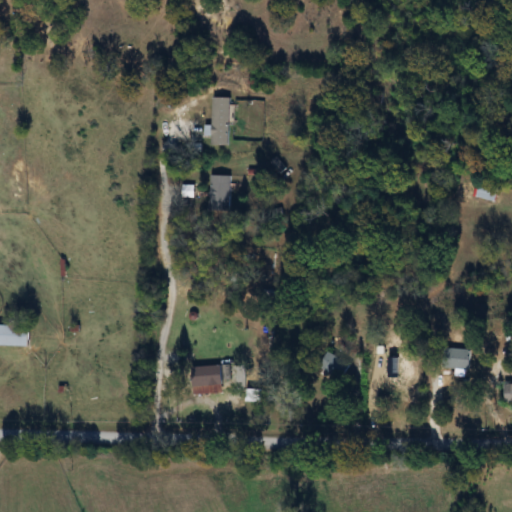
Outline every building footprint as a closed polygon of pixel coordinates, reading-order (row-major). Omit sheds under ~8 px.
[(214,146),(232,146),(232,98),(214,98),(214,146)] [(231,212),(231,176),(211,176),(211,212),(231,212)] [(478,198),(496,202),(500,187),(481,183),(478,198)] [(445,369),(472,369),(472,349),(445,349),(445,369)] [(191,385),(230,385),(230,366),(191,366),(191,385)]
